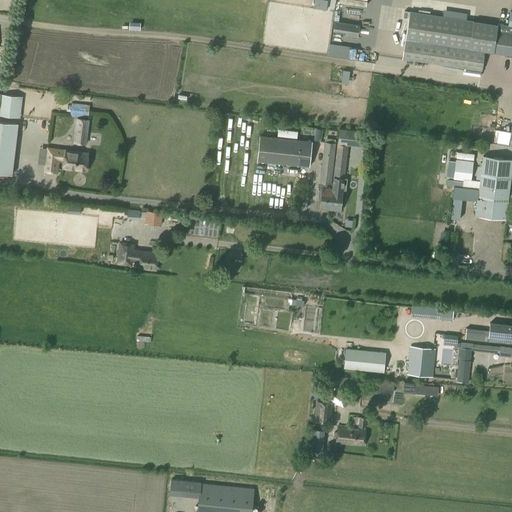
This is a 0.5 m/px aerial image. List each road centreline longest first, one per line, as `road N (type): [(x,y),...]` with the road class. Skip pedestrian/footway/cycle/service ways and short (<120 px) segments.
road 1 (unknown): [(0,16),(184,30),(511,81)]
road 2 (residential): [(511,276),(347,259),(329,224),(100,199),(39,179)]
